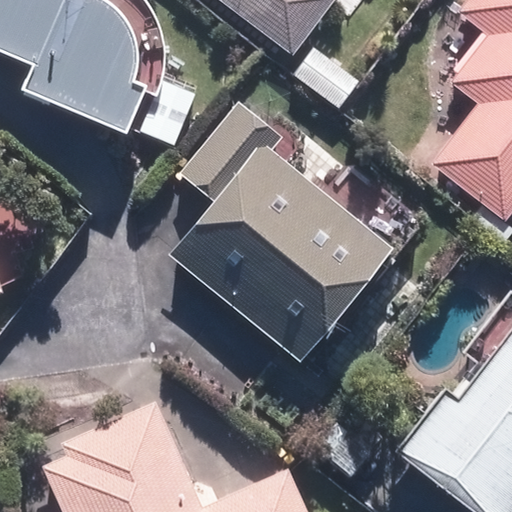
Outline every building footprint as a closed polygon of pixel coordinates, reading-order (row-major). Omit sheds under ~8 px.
[(0,0),(0,53),(32,68),(22,90),(121,135),(140,92),(141,89),(142,86),(142,83),(142,80),(143,77),(143,74),(143,71),(143,67),(143,64),(142,61),(142,58),(141,55),(141,52),(140,49),(139,46),(138,43),(137,40),(136,37),(134,35),(133,32),(131,29),(130,26),(128,24),(126,21),(124,19),(122,17),(120,14),(118,12),(115,10),(113,8),(111,6),(108,4),(106,2),(103,1),(101,0),(0,0)] [(219,0),(292,54),(332,0),(219,0)] [(511,220),(511,0),(464,0),(453,15),(479,35),(443,84),(473,106),(432,163),(511,220)] [(355,84),(311,48),(291,72),(336,108),(355,84)] [(289,363),(384,251),(414,215),(349,160),(319,195),(258,144),(269,130),(236,102),(176,172),(210,201),(162,256),(289,363)] [(511,511),(511,318),(453,392),(444,384),(392,448),(470,511),(511,511)] [(310,511),(291,467),(206,503),(159,393),(66,433),(73,450),(42,463),(62,511),(310,511)]
